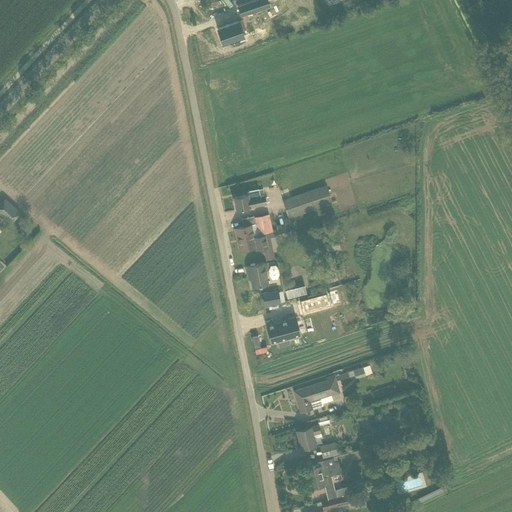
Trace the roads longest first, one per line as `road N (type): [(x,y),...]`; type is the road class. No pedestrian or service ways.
road 1 (unclassified): [(270,511),(185,51),(166,0)]
road 2 (tertiary): [(0,115),(108,0)]
